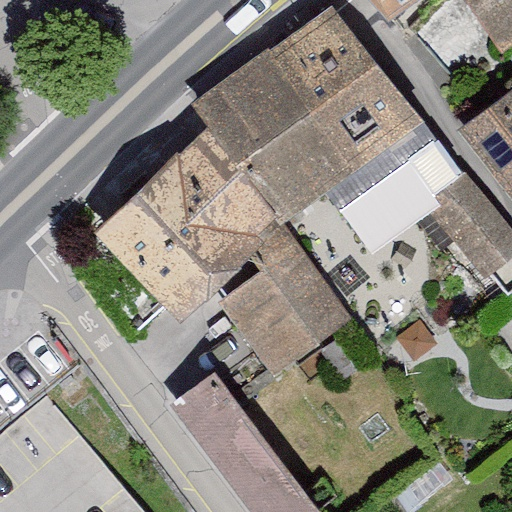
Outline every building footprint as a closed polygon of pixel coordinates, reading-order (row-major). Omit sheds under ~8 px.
[(511,4),(511,0),(362,0),(379,25),(419,0),(456,0),(475,28),(511,4)] [(389,111),(315,5),(315,7),(263,41),(342,149),(389,111)] [(342,149),(263,41),(181,101),(190,123),(268,209),(342,149)] [(511,102),(498,84),(460,111),(511,183),(511,102)] [(151,313),(268,209),(190,123),(74,226),(151,313)] [(453,174),(409,209),(462,276),(506,241),(453,174)] [(288,245),(208,302),(262,377),(342,320),(288,245)] [(291,511),(299,506),(194,363),(152,393),(238,511),(291,511)]
